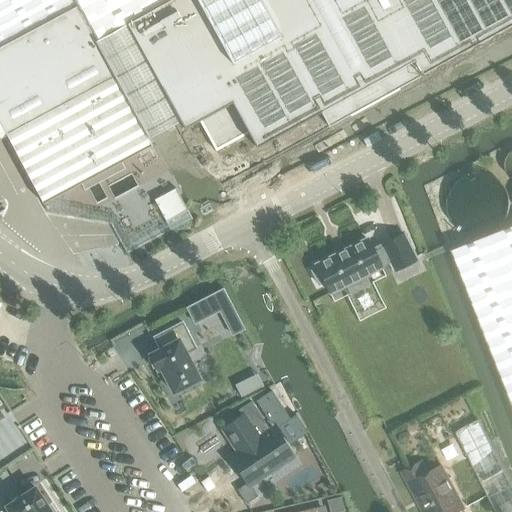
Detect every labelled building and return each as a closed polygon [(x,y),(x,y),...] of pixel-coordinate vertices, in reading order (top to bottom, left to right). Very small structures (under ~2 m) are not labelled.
[(511,0),(0,0),(0,127),(4,136),(114,78),(147,138),(175,122),(178,121),(182,128),(197,120),(215,151),(247,133),(254,147),(256,146),(319,111),(327,127),(511,24),(511,0)] [(114,78),(4,136),(42,203),(151,145),(147,138),(114,78)] [(165,221),(186,210),(175,188),(153,200),(165,221)] [(511,227),(453,251),(506,385),(511,400),(511,227)] [(400,229),(371,243),(369,238),(315,265),(316,268),(310,271),(317,286),(324,283),(329,293),(346,285),(350,294),(369,285),(365,276),(381,268),(380,267),(389,262),(394,271),(416,260),(400,229)] [(231,305),(222,288),(185,308),(194,325),(218,312),(231,305)] [(159,350),(149,355),(156,369),(160,367),(173,392),(198,379),(184,353),(194,348),(181,322),(153,337),(159,350)] [(253,376),(240,383),(246,395),(259,388),(253,376)] [(255,401),(270,424),(274,422),(289,444),(306,433),(294,415),(289,419),(270,391),(255,401)] [(241,416),(221,429),(232,445),(233,444),(238,450),(229,456),(248,486),(292,457),(272,428),(269,430),(250,401),(237,410),(241,416)] [(511,511),(511,483),(479,420),(456,432),(496,511),(511,511)] [(464,511),(440,467),(410,483),(424,510),(423,511),(464,511)] [(8,511),(49,511),(34,487),(4,506),(8,511)] [(337,497),(326,500),(328,511),(337,511),(343,511),(343,507),(340,497),(337,497)]
